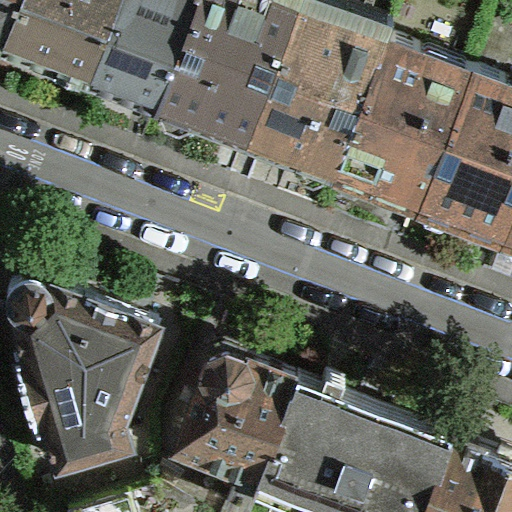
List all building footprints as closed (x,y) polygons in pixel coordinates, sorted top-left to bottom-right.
[(0,0),(0,39),(2,40),(2,38),(16,0),(0,0)] [(16,0),(2,38),(27,49),(54,60),(50,69),(58,75),(65,78),(70,79),(78,79),(82,70),(88,71),(115,0),(16,0)] [(114,81),(156,97),(193,0),(115,0),(88,71),(114,81)] [(193,0),(156,97),(162,99),(160,105),(164,115),(179,121),(189,116),(191,110),(198,113),(245,131),(294,0),(193,0)] [(385,25),(320,0),(294,0),(245,131),(279,144),(297,151),(295,157),(299,167),(313,172),(323,168),(325,162),(332,164),(385,25)] [(379,182),(418,196),(465,71),(419,53),(425,39),(385,25),(332,164),(335,165),(334,168),(340,182),(354,188),(368,181),(369,178),(379,182)] [(471,57),(465,71),(418,196),(421,198),(420,201),(426,215),(440,220),(453,214),(455,211),(464,214),(503,229),(511,205),(511,88),(505,86),(510,72),(471,57)] [(511,205),(503,229),(506,230),(505,233),(511,247),(511,205)] [(19,302),(14,306),(26,343),(16,346),(37,419),(47,416),(58,454),(131,433),(123,407),(159,312),(91,286),(52,272),(47,275),(44,271),(41,269),(38,267),(34,265),(28,265),(22,266),(17,269),(14,272),(11,277),(10,280),(10,286),(11,292),(14,297),(19,302)] [(294,375),(297,366),(240,344),(215,335),(176,438),(240,462),(227,494),(246,501),(254,479),(294,375)] [(294,375),(254,479),(299,496),(295,508),(306,511),(417,511),(447,434),(423,424),(427,413),(358,387),(341,381),(345,370),(326,362),(317,384),(294,375)] [(451,424),(447,434),(417,511),(511,511),(511,447),(475,433),(451,424)] [(74,511),(189,511),(194,498),(155,474),(71,499),(74,511)]
